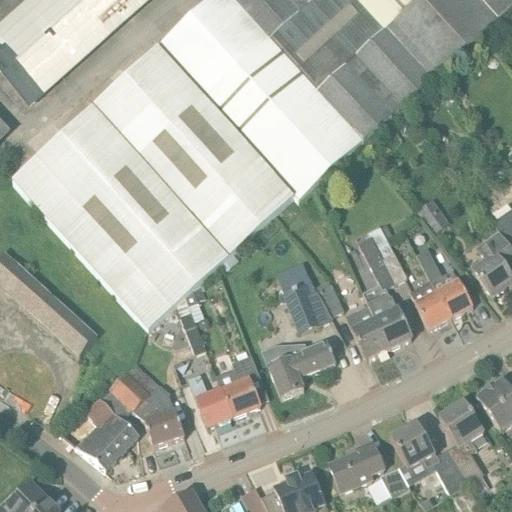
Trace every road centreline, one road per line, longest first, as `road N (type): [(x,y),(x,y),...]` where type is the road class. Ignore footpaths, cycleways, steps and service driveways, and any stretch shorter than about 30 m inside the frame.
road 1 (residential): [(121,511),(370,407),(511,331)]
road 2 (unclassified): [(115,511),(0,418)]
